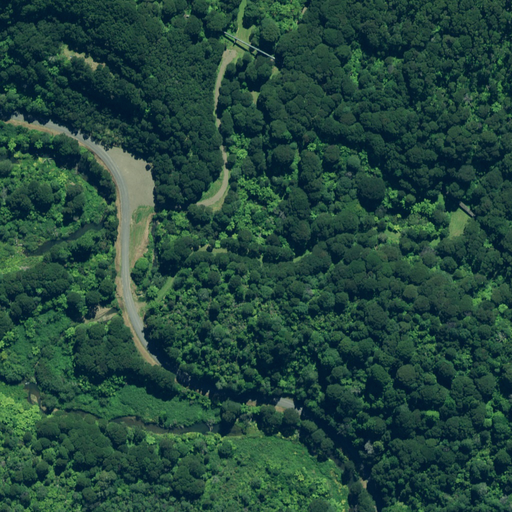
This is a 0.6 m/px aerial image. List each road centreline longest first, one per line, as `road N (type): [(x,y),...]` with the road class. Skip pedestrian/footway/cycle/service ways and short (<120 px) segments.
road 1 (track): [(133,310),(182,256),(202,248),(276,261),(325,238),(385,228),(433,242),(449,232),(447,203)]
road 2 (track): [(123,227),(220,193),(226,161),(212,98),(215,73),(243,37),(240,0)]
